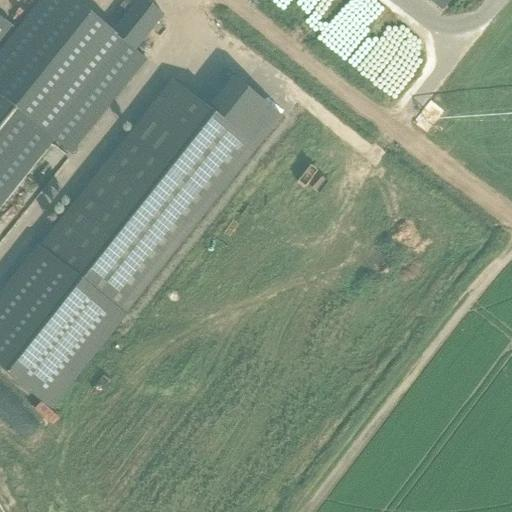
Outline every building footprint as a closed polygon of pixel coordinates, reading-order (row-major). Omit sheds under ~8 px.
[(0,206),(52,142),(69,156),(146,61),(134,51),(162,16),(142,0),(139,0),(112,34),(70,0),(42,0),(0,53),(0,206)] [(451,0),(428,0),(442,11),(451,0)] [(0,41),(11,28),(0,18),(0,41)] [(172,82),(0,298),(0,370),(48,409),(281,117),(232,78),(207,110),(172,82)] [(282,295),(301,310),(370,215),(350,201),(282,295)]
